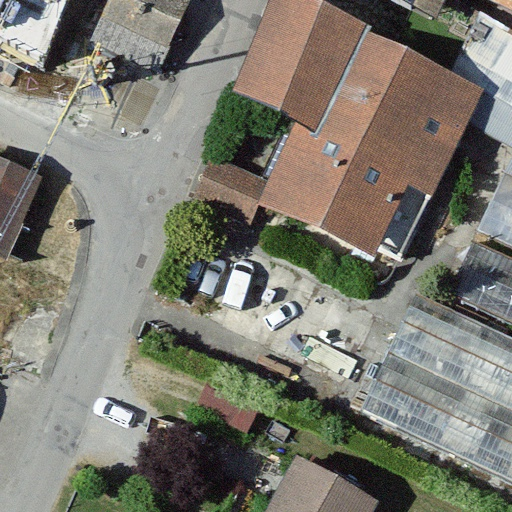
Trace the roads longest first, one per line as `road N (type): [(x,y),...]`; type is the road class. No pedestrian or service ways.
road 1 (unclassified): [(26,511),(158,194)]
road 2 (unclassified): [(158,194),(247,0)]
road 3 (unclassified): [(158,194),(0,119)]
